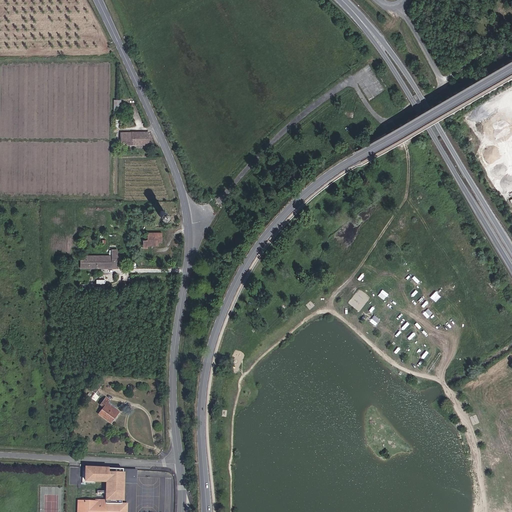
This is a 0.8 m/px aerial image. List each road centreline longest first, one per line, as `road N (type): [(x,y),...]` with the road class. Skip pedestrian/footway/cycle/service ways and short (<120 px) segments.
road 1 (secondary): [(205,511),(207,355),(256,245),(311,187),(511,65)]
road 2 (tertiary): [(98,0),(181,183),(190,224),(174,375),(180,463)]
road 3 (secondary): [(384,47),(511,266)]
road 4 (secondary): [(511,249),(384,47)]
road 5 (residential): [(0,453),(180,463)]
